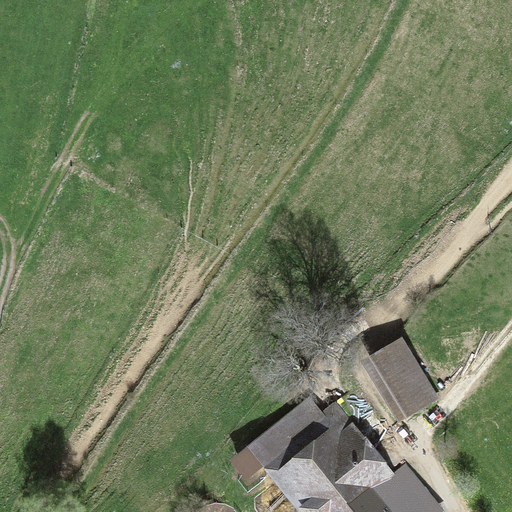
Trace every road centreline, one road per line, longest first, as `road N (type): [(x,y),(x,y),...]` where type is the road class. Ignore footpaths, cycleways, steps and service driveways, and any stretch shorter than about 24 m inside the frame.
road 1 (track): [(511,176),(357,354),(359,369),(411,439)]
road 2 (track): [(8,262),(100,93),(126,0)]
road 3 (track): [(511,328),(411,439)]
